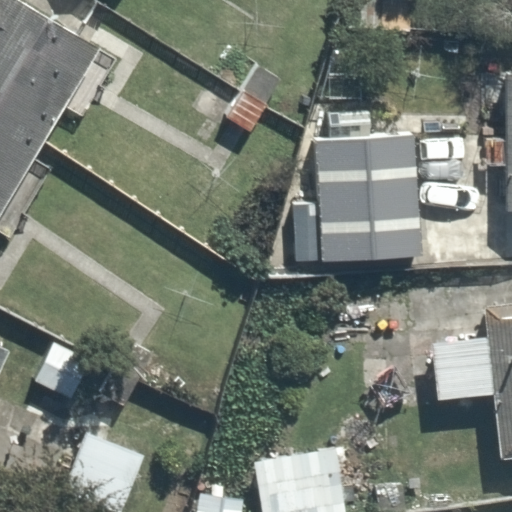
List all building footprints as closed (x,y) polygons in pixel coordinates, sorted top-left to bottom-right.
[(0,0),(0,163),(74,30),(19,0),(0,0)] [(511,32),(484,32),(480,198),(511,199),(511,32)] [(407,117),(297,125),(303,200),(283,201),(286,241),(416,231),(407,117)] [(511,291),(478,292),(478,324),(417,325),(418,386),(479,385),(480,433),(511,432),(511,291)] [(135,453),(75,433),(56,487),(116,508),(135,453)]
